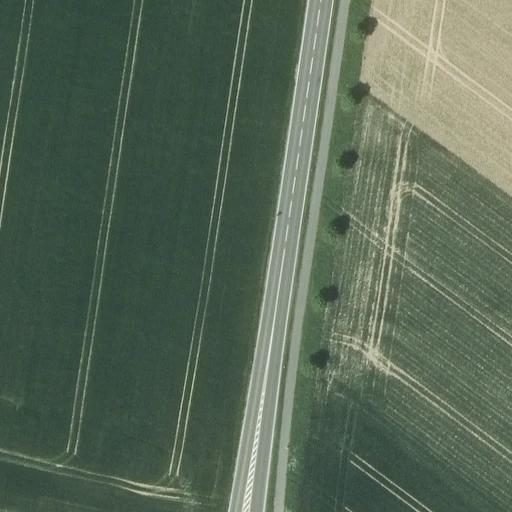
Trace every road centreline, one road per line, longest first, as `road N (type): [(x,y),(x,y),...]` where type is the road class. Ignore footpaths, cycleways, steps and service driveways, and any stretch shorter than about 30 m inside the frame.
road 1 (tertiary): [(263,389),(322,0)]
road 2 (tertiary): [(263,389),(236,511)]
road 3 (tertiary): [(254,511),(263,389)]
